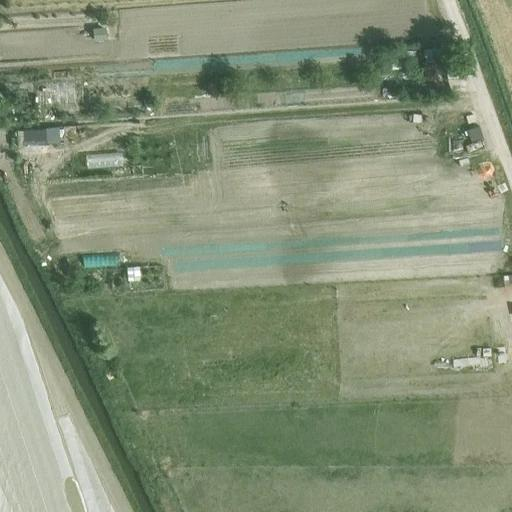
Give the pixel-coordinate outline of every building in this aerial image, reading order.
[(106,26),(93,27),(94,39),(107,38),(106,26)] [(450,47),(425,49),(426,61),(451,59),(450,47)] [(457,64),(447,65),(448,78),(458,78),(457,64)] [(477,126),(467,130),(471,141),(481,137),(477,126)] [(58,129),(16,131),(16,146),(59,143),(58,129)]
